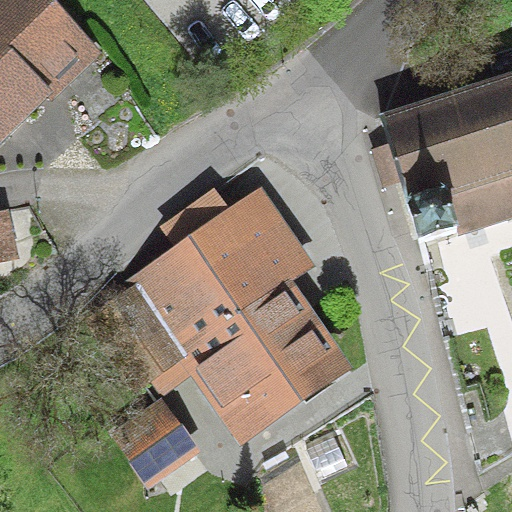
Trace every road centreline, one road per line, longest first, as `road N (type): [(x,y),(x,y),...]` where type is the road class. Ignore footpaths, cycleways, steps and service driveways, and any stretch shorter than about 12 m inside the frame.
road 1 (residential): [(300,82),(384,281),(423,511)]
road 2 (tertiary): [(122,234),(300,82)]
road 3 (tertiary): [(0,328),(122,234)]
road 4 (residential): [(122,234),(89,205),(54,191),(0,191)]
road 5 (tertiary): [(300,82),(389,0)]
